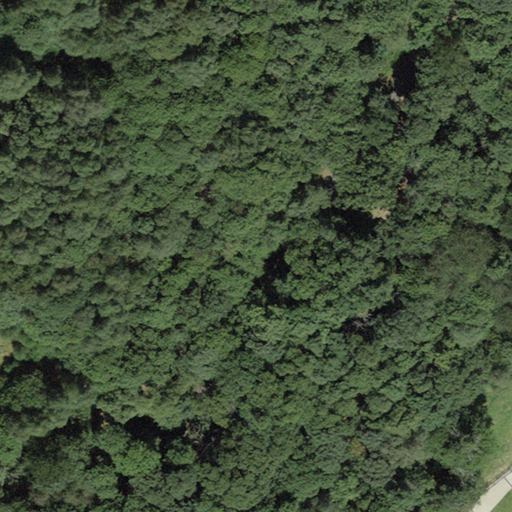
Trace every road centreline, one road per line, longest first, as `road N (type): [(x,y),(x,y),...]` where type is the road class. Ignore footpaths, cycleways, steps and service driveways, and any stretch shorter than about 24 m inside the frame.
road 1 (residential): [(278,259),(256,254),(0,468)]
road 2 (unclassified): [(95,511),(278,259)]
road 3 (unclassified): [(278,259),(442,0)]
